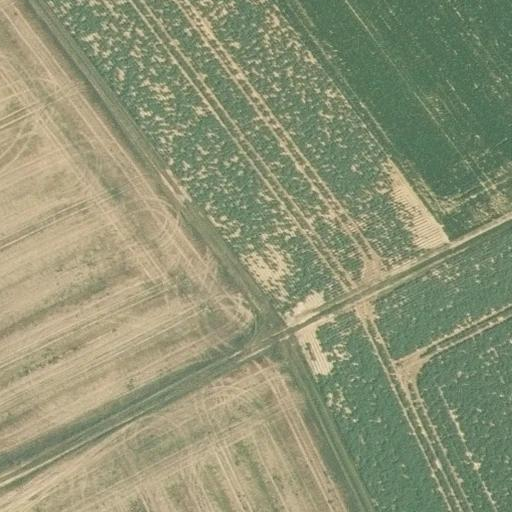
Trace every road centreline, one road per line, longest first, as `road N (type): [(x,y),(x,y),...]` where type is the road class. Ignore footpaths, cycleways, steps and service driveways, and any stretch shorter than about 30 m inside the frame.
road 1 (track): [(369,511),(290,333),(36,0)]
road 2 (track): [(0,477),(511,223)]
